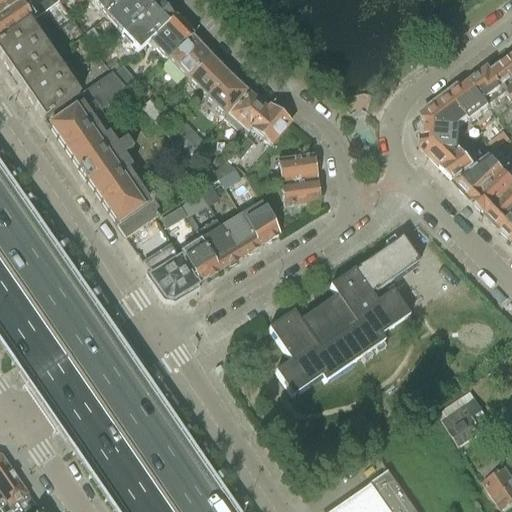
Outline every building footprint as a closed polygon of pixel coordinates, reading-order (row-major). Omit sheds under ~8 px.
[(16,0),(0,0),(0,17),(19,4),(16,0)] [(46,0),(36,7),(42,14),(58,3),(55,0),(46,0)] [(104,20),(128,0),(90,0),(88,2),(93,7),(104,20)] [(128,0),(104,20),(119,37),(157,5),(152,0),(128,0)] [(19,4),(0,17),(0,42),(28,24),(31,21),(19,4)] [(158,6),(157,5),(119,37),(136,55),(146,45),(172,20),(165,14),(165,10),(161,6),(158,6)] [(173,19),(172,20),(146,45),(153,52),(155,51),(167,63),(190,41),(189,40),(192,38),(173,19)] [(28,24),(0,42),(0,60),(17,85),(53,61),(28,24)] [(97,37),(88,45),(96,55),(105,47),(97,37)] [(196,47),(190,41),(167,63),(185,82),(208,59),(206,58),(207,53),(201,47),(196,47)] [(209,60),(208,59),(185,82),(204,101),(226,78),(219,71),(219,66),(213,60),(209,60)] [(53,61),(17,85),(43,122),(78,98),(53,61)] [(492,74),(509,97),(511,100),(511,62),(511,61),(492,74)] [(121,68),(111,77),(127,95),(128,96),(138,87),(121,68)] [(478,79),(470,85),(490,111),(509,97),(492,74),(492,75),(489,71),(488,72),(483,70),(477,75),(478,79)] [(98,115),(127,95),(111,77),(110,76),(83,94),(98,115)] [(232,84),(226,78),(204,101),(223,119),(245,96),(243,94),(243,89),(237,83),(232,84)] [(458,89),(449,96),(469,122),(471,125),(490,111),(470,85),(464,90),(458,89)] [(251,96),(245,96),(223,119),(221,122),(234,133),(236,132),(243,138),(248,133),(264,113),(258,108),(258,102),(251,96)] [(419,118),(426,127),(460,129),(469,122),(449,96),(419,118)] [(140,109),(157,128),(164,122),(147,103),(140,109)] [(75,109),(47,129),(115,228),(124,242),(159,218),(155,213),(159,211),(151,199),(147,202),(127,173),(132,170),(126,161),(134,155),(127,144),(118,150),(110,138),(106,141),(81,105),(75,109)] [(266,110),(264,113),(248,133),(270,151),(289,128),(266,110)] [(202,143),(182,123),(166,138),(186,159),(202,143)] [(460,129),(426,127),(425,140),(419,140),(418,150),(424,156),(429,152),(458,152),(460,129)] [(245,140),(226,162),(230,166),(235,160),(238,162),(251,145),(245,140)] [(429,152),(424,156),(453,186),(476,170),(458,152),(429,152)] [(276,162),(280,186),(315,181),(314,172),(317,169),(316,162),(313,159),(312,157),(276,162)] [(504,174),(490,159),(476,170),(453,186),(472,205),(504,174)] [(217,183),(233,172),(222,163),(213,174),(207,181),(212,186),(217,183)] [(204,166),(197,173),(207,181),(213,174),(204,166)] [(504,174),(472,205),(485,218),(511,192),(511,181),(510,180),(511,177),(511,169),(511,168),(504,174)] [(240,182),(233,172),(217,183),(223,192),(240,182)] [(244,180),(253,195),(259,192),(251,177),(244,180)] [(315,181),(280,186),(284,212),(319,208),(318,204),(321,201),(320,194),(317,191),(315,181)] [(89,315),(0,185),(0,333),(20,363),(53,340),(55,339),(57,337),(89,315)] [(268,187),(259,192),(253,195),(258,204),(259,204),(261,206),(267,206),(272,204),(268,187)] [(511,192),(485,218),(499,232),(511,219),(511,192)] [(200,197),(179,209),(185,221),(206,209),(200,197)] [(277,235),(261,206),(259,204),(258,204),(240,216),(258,248),(265,244),(269,244),(275,241),(276,236),(277,235)] [(258,248),(240,216),(220,229),(238,260),(245,255),(249,256),(255,253),(256,249),(258,248)] [(511,219),(499,232),(511,245),(511,219)] [(238,260),(220,229),(215,221),(195,233),(200,241),(218,271),(225,268),(229,268),(235,265),(236,261),(238,260)] [(134,250),(150,239),(143,229),(127,240),(134,250)] [(357,271),(353,274),(368,296),(373,294),(373,295),(417,265),(400,240),(356,270),(357,271)] [(218,271),(200,241),(177,255),(195,286),(197,284),(205,280),(209,280),(215,277),(217,273),(218,271)] [(163,271),(150,279),(165,301),(170,302),(181,295),(184,295),(191,291),(192,288),(195,286),(177,255),(160,266),(163,271)] [(368,296),(353,274),(352,273),(328,290),(336,300),(298,325),(291,315),(267,332),(289,364),(274,375),(290,399),(319,379),(323,385),(382,344),(378,339),(407,319),(390,295),(375,305),(368,296)] [(443,385),(447,391),(453,387),(449,381),(443,385)] [(481,434),(472,420),(481,414),(468,395),(436,416),(441,424),(458,449),(481,434)] [(223,511),(147,400),(115,422),(113,423),(111,425),(78,447),(122,511),(223,511)] [(269,436),(281,454),(290,448),(278,430),(269,436)] [(0,496),(1,497),(9,508),(26,496),(0,458),(0,496)] [(481,486),(499,511),(504,511),(511,507),(511,482),(504,470),(481,486)] [(411,511),(384,472),(381,474),(382,476),(366,487),(365,485),(363,487),(364,489),(366,488),(382,511),(411,511)] [(474,497),(462,478),(455,483),(467,502),(474,497)] [(386,511),(369,486),(330,511),(386,511)] [(36,511),(26,496),(9,508),(1,511),(36,511)]
